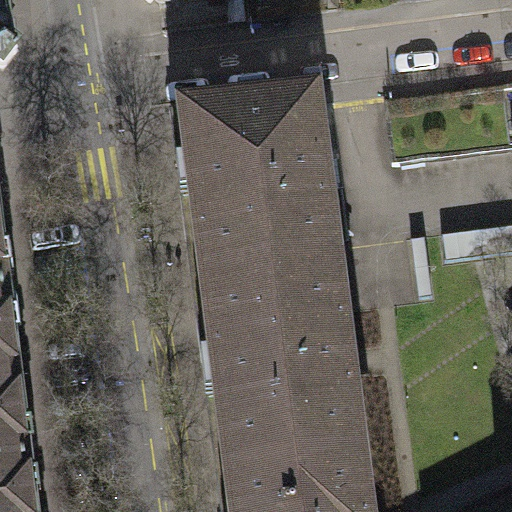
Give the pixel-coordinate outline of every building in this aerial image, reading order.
[(0,0),(0,69),(11,69),(2,0),(0,0)] [(137,0),(151,9),(159,0),(137,0)] [(511,79),(383,98),(392,163),(511,148),(511,79)] [(179,122),(201,282),(331,264),(310,105),(179,122)] [(358,460),(331,264),(201,282),(228,478),(358,460)] [(0,388),(9,388),(0,318),(0,388)] [(0,388),(0,511),(24,511),(9,388),(0,388)] [(364,511),(358,460),(228,478),(232,511),(364,511)]
